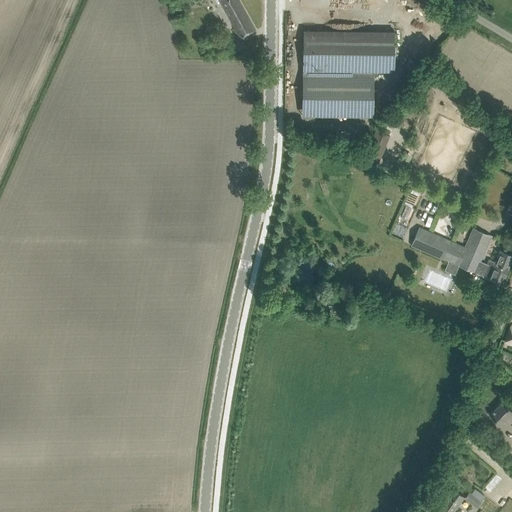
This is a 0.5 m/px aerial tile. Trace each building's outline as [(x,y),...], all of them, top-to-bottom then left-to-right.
[(220,0),(221,2),(226,11),(229,17),(240,38),(255,29),(238,0),(220,0)] [(394,31),(303,30),(302,115),(373,116),(374,71),(394,71),(394,31)] [(376,129),(363,158),(377,164),(389,135),(376,129)] [(473,228),(465,247),(419,228),(412,245),(471,271),(502,284),(511,259),(511,255),(500,251),(496,262),(489,260),(487,263),(480,261),(490,239),(491,240),(493,236),(473,228)] [(490,414),(497,421),(500,424),(504,420),(509,425),(511,421),(511,411),(502,401),(490,414)] [(475,487),(471,492),(482,500),(485,495),(475,487)] [(436,511),(437,511),(452,511),(464,497),(453,489),(436,511)] [(465,498),(470,501),(477,506),(481,501),(469,493),(465,498)]
